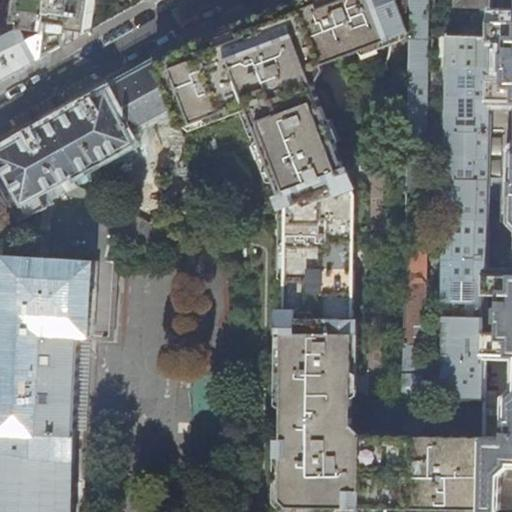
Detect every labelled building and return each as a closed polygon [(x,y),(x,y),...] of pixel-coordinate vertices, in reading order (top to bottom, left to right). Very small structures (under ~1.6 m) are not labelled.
[(25,0),(22,26),(23,26),(47,29),(50,0),(25,0)] [(50,0),(47,29),(43,57),(54,51),(63,46),(66,23),(71,23),(72,17),(87,17),(89,0),(50,0)] [(410,29),(410,0),(293,0),(212,31),(213,35),(194,41),(195,44),(175,51),(176,55),(155,62),(172,106),(179,127),(248,101),(287,207),(283,507),(484,510),(484,508),(485,437),(354,434),(356,197),(308,68),(410,29)] [(429,0),(410,0),(410,29),(407,199),(413,199),(413,189),(426,189),(429,0)] [(511,0),(492,0),(492,4),(492,34),(492,37),(509,37),(508,49),(504,49),(504,66),(508,66),(507,76),(491,76),(491,101),(511,101),(511,165),(510,217),(511,219),(511,266),(488,266),(488,290),(501,291),(501,304),(498,304),(498,322),(501,323),(501,333),(487,333),(487,357),(511,357),(511,389),(505,396),(503,438),(485,437),(484,508),(501,507),(502,474),(511,465),(511,464),(511,0)] [(43,57),(47,29),(30,39),(23,27),(3,38),(0,33),(0,80),(7,77),(17,71),(43,57)] [(492,37),(492,34),(448,33),(443,299),(488,299),(488,298),(488,290),(488,266),(489,196),(490,147),(491,101),(491,76),(491,67),(492,47),(492,37)] [(155,62),(118,82),(70,109),(0,148),(0,181),(22,219),(49,204),(44,192),(136,141),(130,129),(172,106),(155,62)] [(496,147),(490,147),(489,196),(502,195),(502,176),(496,176),(496,147)] [(423,415),(425,244),(407,243),(404,415),(423,415)] [(4,254),(0,380),(0,511),(76,511),(81,333),(110,334),(113,257),(4,254)] [(487,323),(487,315),(445,315),(443,398),(444,398),(486,399),(486,395),(487,357),(487,333),(487,323)] [(498,396),(486,395),(486,399),(486,416),(497,416),(498,396)]
